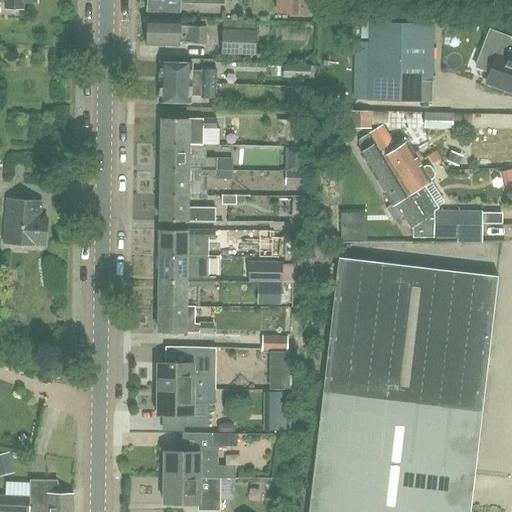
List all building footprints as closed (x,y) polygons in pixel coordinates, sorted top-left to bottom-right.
[(0,0),(0,1),(5,1),(5,9),(22,9),(22,2),(36,2),(35,0),(0,0)] [(223,5),(222,0),(147,0),(147,11),(178,12),(178,2),(189,2),(189,4),(223,5)] [(289,0),(289,12),(308,13),(308,0),(289,0)] [(192,28),(179,28),(179,21),(147,20),(147,46),(178,46),(178,43),(192,43),(192,45),(205,45),(206,27),(192,27),(192,28)] [(431,101),(433,26),(369,24),(368,100),(431,101)] [(255,56),(256,32),(222,31),(221,55),(255,56)] [(511,77),(511,51),(503,74),(511,77)] [(202,73),(191,72),(192,64),(160,63),(159,83),(215,85),(216,71),(202,70),(202,73)] [(215,99),(215,85),(159,83),(158,103),(190,104),(190,96),(201,96),(201,98),(215,99)] [(305,112),(305,87),(286,87),(286,111),(305,112)] [(371,128),(372,112),(354,111),(354,128),(371,128)] [(452,130),(452,114),(424,113),(424,129),(452,130)] [(216,129),(216,118),(202,118),(202,129),(216,129)] [(188,119),(161,119),(161,145),(187,145),(188,119)] [(393,151),(389,144),(391,142),(382,126),(370,133),(384,157),(383,158),(395,177),(419,162),(407,143),(393,151)] [(161,145),(161,170),(187,170),(187,166),(201,166),(201,176),(207,176),(215,176),(215,172),(215,166),(215,158),(206,158),(206,146),(188,146),(161,145)] [(395,177),(383,158),(374,145),(361,153),(369,167),(368,167),(391,205),(386,208),(393,221),(403,214),(412,228),(423,220),(422,220),(423,220),(407,196),(395,177)] [(303,171),(303,149),(286,149),(285,171),(303,171)] [(441,158),(436,151),(428,156),(433,164),(441,158)] [(460,156),(451,152),(447,162),(456,166),(460,156)] [(215,172),(231,172),(232,158),(215,158),(215,166),(215,172)] [(407,196),(423,220),(433,224),(482,224),(482,212),(434,211),(434,212),(427,203),(432,200),(423,185),(431,181),(431,180),(434,178),(436,174),(431,167),(427,166),(423,168),(419,162),(395,177),(407,196)] [(201,176),(201,166),(187,166),(187,170),(161,170),(160,196),(187,196),(207,196),(207,176),(201,176)] [(505,189),(511,187),(511,170),(501,172),(505,189)] [(231,180),(231,172),(215,172),(215,176),(215,180),(231,180)] [(303,185),(304,172),(286,172),(285,185),(303,185)] [(215,222),(215,208),(187,208),(187,196),(160,196),(160,221),(215,222)] [(237,205),(237,197),(221,197),(221,205),(237,205)] [(45,243),(47,217),(41,216),(42,201),(8,198),(5,241),(39,244),(39,243),(45,243)] [(423,220),(412,228),(412,236),(412,237),(482,238),(482,224),(433,224),(423,220),(422,220),(423,220)] [(160,230),(160,256),(198,257),(198,256),(208,257),(208,241),(200,241),(200,231),(186,231),(160,230)] [(274,257),(274,235),(259,235),(258,257),(274,257)] [(207,277),(208,268),(198,268),(198,257),(160,256),(159,282),(186,282),(186,277),(200,277),(200,287),(214,287),(214,277),(207,277)] [(469,511),(497,276),(338,258),(308,511),(469,511)] [(282,263),(249,262),(248,282),(282,283),(282,263)] [(200,287),(200,277),(186,277),(186,282),(159,282),(159,307),(195,307),(195,306),(185,306),(186,286),(200,287)] [(213,334),(213,324),(195,324),(195,307),(159,307),(158,333),(213,334)] [(287,352),(288,337),(262,336),(261,352),(287,352)] [(209,376),(209,352),(185,351),(184,364),(158,363),(158,389),(193,390),(193,376),(209,376)] [(289,390),(289,376),(269,376),(269,389),(289,390)] [(208,427),(208,415),(209,403),(192,403),(193,390),(158,389),(157,415),(184,415),(184,427),(208,427)] [(264,431),(279,431),(283,431),(284,412),(265,412),(264,431)] [(236,446),(237,434),(212,433),(211,446),(236,446)] [(165,452),(164,478),(199,478),(211,478),(235,478),(235,466),(217,466),(218,452),(199,452),(165,452)] [(0,454),(0,475),(12,473),(7,453),(0,454)] [(219,502),(219,478),(211,478),(199,478),(164,478),(164,503),(197,503),(197,511),(219,511),(219,502)] [(0,511),(72,511),(73,494),(57,493),(57,481),(42,481),(42,502),(31,501),(31,497),(0,496),(0,511)]
